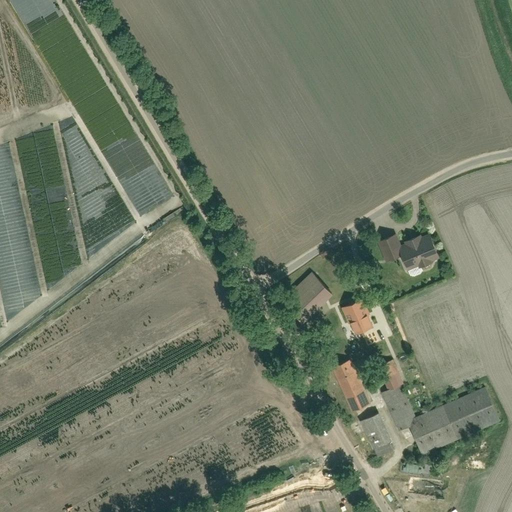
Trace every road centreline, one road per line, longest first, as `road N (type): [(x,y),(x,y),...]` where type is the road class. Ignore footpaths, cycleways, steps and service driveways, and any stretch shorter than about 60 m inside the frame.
road 1 (unclassified): [(254,292),(79,0)]
road 2 (unclassified): [(511,154),(460,168),(254,292)]
road 3 (unclassified): [(387,511),(254,292)]
